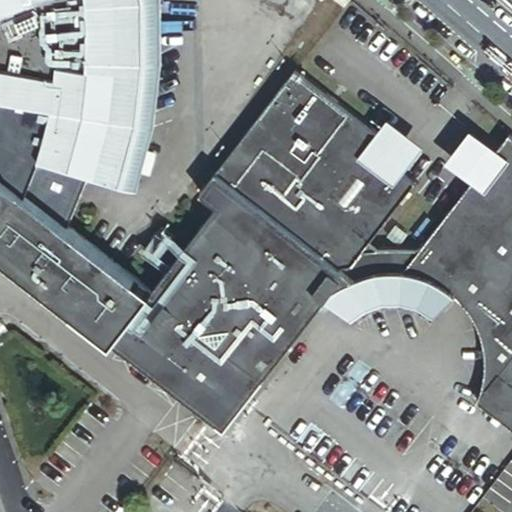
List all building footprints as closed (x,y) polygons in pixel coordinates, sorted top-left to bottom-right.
[(266,381),(155,291),(72,227),(78,214),(92,174),(135,186),(142,156),(147,127),(152,97),(155,68),(158,24),(158,0),(0,0),(0,511),(0,253),(228,431),(266,381)] [(220,171),(358,279),(366,276),(374,274),(383,272),(392,271),(401,271),(412,249),(399,248),(382,248),(373,242),(419,182),(396,164),(403,154),(388,142),(389,140),(298,70),(220,171)] [(412,249),(401,271),(417,274),(425,276),(433,279),(448,288),(455,293),(461,298),(472,312),(481,327),(484,335),(486,343),(489,360),(488,369),(486,386),(480,402),(511,427),(511,133),(425,251),(412,249)] [(155,291),(266,381),(301,336),(330,299),(336,293),(349,284),(358,279),(220,171),(203,193),(221,206),(155,291)] [(336,293),(330,299),(355,322),(362,316),(369,311),(377,308),(383,306),(390,305),(397,304),(404,305),(428,314),(436,319),(455,293),(448,288),(433,279),(425,276),(417,274),(401,271),(392,271),(383,272),(374,274),(366,276),(358,279),(349,284),(336,293)]
